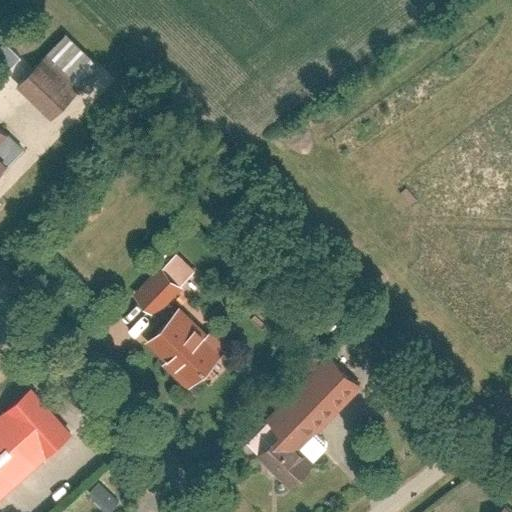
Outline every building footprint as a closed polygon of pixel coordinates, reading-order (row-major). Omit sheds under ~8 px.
[(63,34),(42,58),(78,90),(99,65),(63,34)] [(0,39),(0,72),(16,54),(0,39)] [(32,66),(12,91),(49,121),(69,96),(32,66)] [(168,254),(128,298),(149,317),(189,273),(168,254)] [(309,308),(325,327),(344,312),(328,292),(309,308)] [(341,334),(353,345),(376,320),(364,309),(341,334)] [(177,310),(143,345),(188,390),(223,355),(177,310)] [(374,364),(390,378),(411,354),(395,340),(374,364)] [(303,351),(292,362),(303,373),(314,362),(303,351)] [(325,357),(241,445),(290,491),(312,469),(293,452),(356,386),(325,357)] [(0,415),(0,495),(70,432),(30,389),(0,415)] [(106,511),(118,499),(95,478),(83,491),(106,511)]
